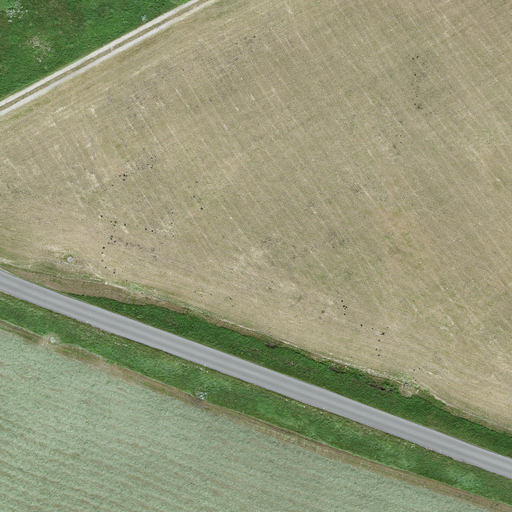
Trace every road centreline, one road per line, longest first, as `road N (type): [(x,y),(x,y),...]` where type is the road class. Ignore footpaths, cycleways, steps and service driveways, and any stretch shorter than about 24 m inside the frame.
road 1 (tertiary): [(0,280),(511,469)]
road 2 (track): [(265,0),(0,122)]
